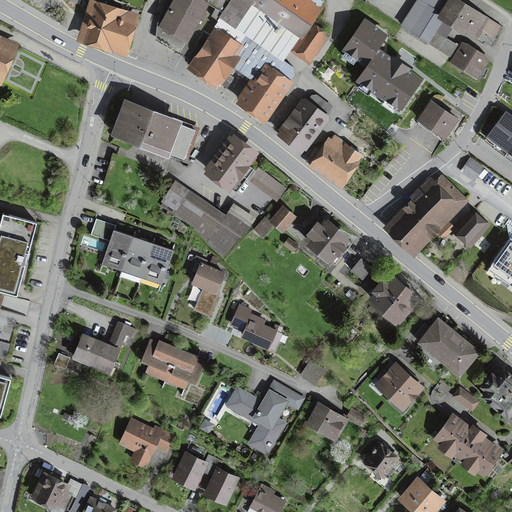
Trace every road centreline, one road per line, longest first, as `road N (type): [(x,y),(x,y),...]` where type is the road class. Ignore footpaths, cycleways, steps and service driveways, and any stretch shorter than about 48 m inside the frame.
road 1 (residential): [(341,409),(223,349),(52,283)]
road 2 (primary): [(127,70),(233,120),(361,221)]
road 3 (residential): [(361,221),(462,140),(511,38)]
road 4 (primary): [(361,221),(511,345)]
road 5 (residential): [(113,64),(66,222)]
road 6 (residential): [(166,511),(18,441)]
road 7 (residential): [(52,283),(18,441)]
road 8 (primary): [(0,6),(113,64)]
